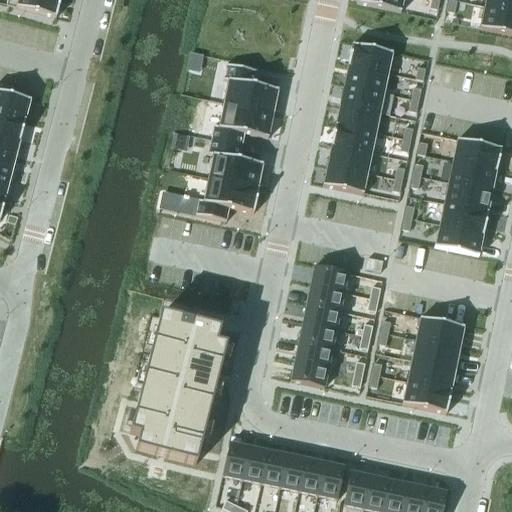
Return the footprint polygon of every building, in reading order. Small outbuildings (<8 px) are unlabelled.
[(58,0),(8,0),(6,9),(55,21),(60,0),(58,0)] [(356,0),(355,7),(400,16),(402,0),(356,0)] [(434,0),(431,0),(429,11),(437,13),(439,1),(434,0)] [(511,0),(485,0),(483,10),(511,16),(511,0)] [(448,3),(446,15),(453,16),(456,4),(448,3)] [(511,16),(483,10),(479,32),(511,39),(511,16)] [(351,48),(347,69),(387,77),(392,56),(351,48)] [(223,82),(222,84),(227,85),(223,107),(272,118),(273,114),(277,115),(280,99),(276,98),(277,95),(277,93),(253,88),(256,76),(257,74),(225,68),(225,70),(223,82)] [(347,69),(342,89),(383,97),(387,77),(347,69)] [(416,71),(414,83),(422,84),(424,72),(416,71)] [(342,89),(338,109),(379,117),(383,97),(342,89)] [(412,91),(410,103),(418,105),(420,93),(412,91)] [(0,117),(24,124),(25,123),(24,123),(29,105),(30,103),(0,95),(0,117)] [(410,103),(407,115),(415,116),(418,105),(410,103)] [(213,131),(210,144),(240,150),(243,137),(267,142),(267,141),(272,118),(223,107),(218,130),(213,129),(212,131),(213,131)] [(338,109),(334,129),(375,137),(379,117),(338,109)] [(0,117),(0,138),(19,144),(24,124),(0,117)] [(334,129),(330,149),(371,157),(375,137),(334,129)] [(404,131),(401,143),(409,144),(412,133),(404,131)] [(0,159),(14,163),(19,145),(19,144),(0,138),(0,159)] [(401,143),(399,154),(407,156),(409,144),(401,143)] [(456,143),(451,165),(495,174),(500,152),(456,143)] [(207,156),(207,158),(212,159),(207,182),(256,192),(257,191),(257,188),(261,189),(265,173),(260,173),(261,169),(262,169),(262,168),(238,163),(240,150),(210,144),(208,156),(207,156)] [(419,146),(416,158),(424,160),(427,147),(419,146)] [(330,149),(326,168),(366,177),(371,157),(330,149)] [(0,159),(0,180),(9,183),(14,163),(0,159)] [(451,165),(446,186),(491,196),(495,174),(451,165)] [(414,167),(412,179),(420,181),(422,169),(414,167)] [(326,168),(321,190),(362,198),(366,177),(326,168)] [(396,171),(393,183),(401,184),(404,173),(396,171)] [(412,179),(409,191),(417,192),(420,181),(412,179)] [(0,180),(0,201),(4,203),(4,202),(9,183),(0,180)] [(194,217),(194,219),(225,226),(228,212),(253,217),(258,191),(257,191),(256,192),(207,182),(203,205),(197,204),(197,205),(195,217),(194,217)] [(393,183),(391,194),(399,196),(401,184),(393,183)] [(446,186),(442,207),(486,217),(491,196),(446,186)] [(442,207),(438,228),(482,238),(486,217),(442,207)] [(405,209),(403,221),(411,223),(413,211),(405,209)] [(403,221),(401,233),(408,235),(411,223),(403,221)] [(438,228),(433,251),(477,260),(482,238),(438,228)] [(366,261),(364,273),(380,276),(382,264),(366,261)] [(313,270),(309,290),(343,297),(347,277),(313,270)] [(309,290),(305,309),(339,316),(343,297),(309,290)] [(371,290),(369,302),(377,304),(379,292),(371,290)] [(369,302),(366,314),(374,315),(377,304),(369,302)] [(305,309),(301,328),(335,334),(339,316),(305,309)] [(129,433),(128,436),(138,438),(134,453),(195,468),(201,442),(205,429),(211,404),(214,391),(221,366),(225,349),(215,347),(219,333),(159,318),(152,343),(149,356),(142,382),(139,395),(133,420),(129,433)] [(419,321),(414,343),(458,353),(463,330),(419,321)] [(382,324),(379,336),(387,337),(390,326),(382,324)] [(301,328),(297,346),(331,353),(335,334),(301,328)] [(363,328),(361,340),(369,341),(371,329),(363,328)] [(379,336),(377,348),(385,349),(387,337),(379,336)] [(361,340),(358,351),(366,353),(369,341),(361,340)] [(414,343),(410,365),(454,374),(458,353),(414,343)] [(297,346),(293,365),(327,372),(331,353),(297,346)] [(293,365),(289,385),(323,392),(327,372),(293,365)] [(356,365),(353,377),(361,379),(364,367),(356,365)] [(410,365),(405,386),(450,395),(454,374),(410,365)] [(373,367),(371,378),(378,380),(381,368),(373,367)] [(353,377),(351,389),(359,391),(361,379),(353,377)] [(371,378),(368,390),(376,392),(378,380),(371,378)] [(405,386),(401,408),(445,417),(450,395),(405,386)] [(228,447),(221,480),(240,484),(247,451),(228,447)] [(247,451),(240,484),(259,488),(266,455),(247,451)] [(266,455),(259,488),(278,492),(285,459),(266,455)] [(285,459),(278,492),(298,496),(305,462),(285,459)] [(305,462),(298,496),(317,500),(324,466),(305,462)] [(324,466),(317,500),(336,504),(343,470),(324,466)] [(349,476),(342,509),(354,511),(361,511),(368,480),(349,476)] [(368,480),(361,511),(381,511),(388,484),(368,480)] [(388,484),(381,511),(401,511),(407,488),(388,484)] [(407,488),(401,511),(421,511),(426,492),(407,488)] [(426,492),(421,511),(441,511),(445,496),(426,492)]
